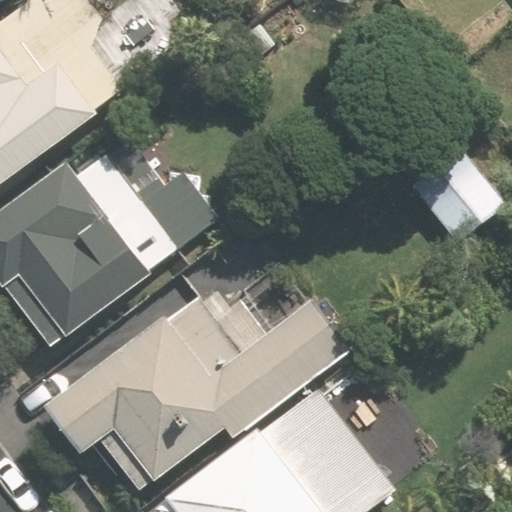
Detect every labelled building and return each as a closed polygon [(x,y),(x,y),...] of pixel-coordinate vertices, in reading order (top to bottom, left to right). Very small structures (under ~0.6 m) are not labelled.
[(0,180),(166,57),(123,0),(43,0),(0,32),(0,180)] [(511,181),(477,136),(417,183),(470,250),(511,216),(511,181)] [(83,331),(238,203),(193,149),(168,170),(147,144),(123,164),(111,150),(91,166),(78,150),(0,213),(0,242),(30,278),(35,274),(83,331)] [(217,294),(212,287),(63,396),(100,447),(123,429),(166,487),(370,338),(327,280),(310,293),(288,263),(242,297),(233,283),(217,294)] [(381,511),(413,489),(334,381),(168,502),(174,511),(381,511)]
